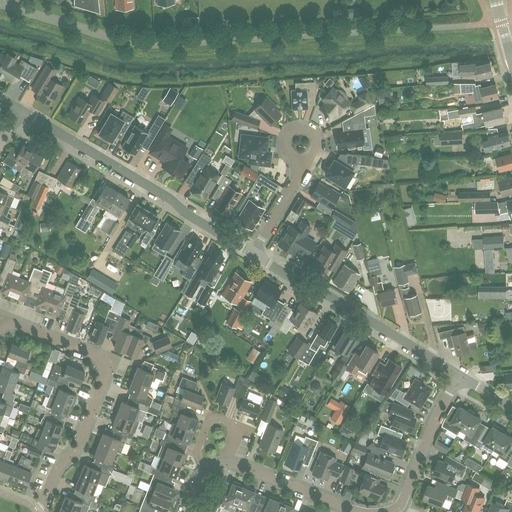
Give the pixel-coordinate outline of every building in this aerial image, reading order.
[(73,0),(73,4),(100,12),(98,0),(73,0)] [(115,0),(116,8),(132,7),(131,0),(115,0)] [(0,53),(0,74),(2,75),(1,75),(2,76),(2,75),(12,81),(16,74),(18,70),(31,78),(37,68),(21,59),(18,65),(13,62),(15,59),(7,54),(5,57),(0,53)] [(461,74),(476,73),(477,78),(493,74),(490,62),(476,66),(475,63),(460,64),(461,74)] [(56,94),(57,95),(62,86),(51,79),(56,71),(46,65),(31,89),(38,93),(36,96),(50,105),(56,94)] [(427,84),(449,83),(448,74),(426,76),(427,84)] [(292,109),(307,108),(307,99),(315,99),(314,82),(305,82),(305,89),(291,90),(292,109)] [(484,100),(499,96),(496,84),(482,88),(481,84),(476,85),(475,82),(460,83),(461,93),(475,92),(476,95),(482,93),(484,100)] [(109,83),(101,96),(109,102),(117,88),(109,83)] [(325,102),(320,109),(325,114),(324,115),(330,120),(337,111),(340,114),(350,102),(344,97),(345,95),(339,91),(338,92),(331,87),(322,99),(325,102)] [(177,94),(169,89),(163,99),(171,104),(177,94)] [(371,103),(369,98),(366,92),(359,96),(361,100),(351,106),(354,112),(364,106),(364,107),(371,103)] [(104,101),(92,94),(88,101),(86,101),(78,97),(68,115),(82,123),(90,110),(97,114),(104,101)] [(234,111),(232,119),(256,127),(259,120),(258,120),(262,116),(270,125),(275,120),(276,120),(279,117),(279,115),(281,114),(276,109),(277,107),(266,96),(254,109),(247,116),(234,111)] [(487,125),(505,121),(502,107),(484,111),(484,112),(476,113),(475,106),(459,109),(446,111),(446,109),(438,110),(439,119),(447,118),(447,119),(471,115),(472,122),(460,124),(462,130),(487,125)] [(100,134),(99,136),(100,137),(107,141),(109,142),(109,140),(111,141),(120,127),(125,130),(133,117),(122,110),(118,117),(110,112),(98,133),(100,134)] [(353,130),(335,132),(338,148),(348,147),(350,149),(355,148),(356,146),(365,144),(363,129),(367,128),(363,110),(349,117),(352,123),(353,130)] [(137,126),(135,125),(121,147),(134,155),(145,137),(152,140),(159,127),(153,123),(147,132),(145,131),(146,129),(139,124),(137,126)] [(170,129),(165,126),(149,152),(165,161),(162,166),(180,177),(189,162),(180,158),(186,148),(166,136),(170,129)] [(462,131),(440,132),(441,145),(463,144),(462,131)] [(486,151),(511,144),(508,132),(499,134),(498,133),(488,135),(489,137),(484,138),(481,144),(482,150),(485,149),(486,151)] [(249,157),(249,162),(268,165),(270,152),(265,152),(267,138),(242,135),(239,156),(249,157)] [(12,146),(3,161),(20,171),(32,150),(22,144),(19,150),(12,146)] [(190,157),(196,160),(201,151),(196,148),(190,157)] [(28,180),(42,156),(32,150),(20,171),(18,174),(28,180)] [(189,174),(196,179),(190,189),(193,191),(193,192),(201,197),(202,196),(204,197),(204,198),(205,198),(219,175),(206,167),(211,159),(202,153),(189,174)] [(500,170),(511,166),(511,153),(494,158),(496,165),(498,164),(500,170)] [(354,164),(358,164),(372,166),(373,158),(345,154),(344,163),(341,164),(334,160),(329,168),(328,167),(325,172),(325,173),(325,174),(344,186),(355,168),(353,166),(354,164)] [(72,188),(83,171),(67,161),(56,178),(72,188)] [(258,174),(252,169),(247,176),(254,180),(258,174)] [(251,228),(263,209),(251,201),(261,184),(263,184),(266,186),(270,180),(259,173),(238,208),(242,211),(237,220),(241,222),(241,224),(242,225),(243,226),(245,227),(247,226),(251,228)] [(11,188),(15,182),(4,175),(1,181),(11,188)] [(227,186),(231,180),(224,176),(217,188),(223,192),(215,206),(228,214),(241,194),(227,186)] [(511,193),(511,176),(499,181),(503,196),(511,193)] [(40,183),(34,181),(27,195),(34,198),(40,183)] [(319,182),(310,196),(330,208),(339,194),(332,189),(331,190),(319,182)] [(40,183),(34,198),(30,205),(38,209),(48,187),(40,183)] [(95,201),(106,208),(117,191),(105,184),(95,201)] [(0,190),(0,202),(4,204),(10,206),(14,197),(18,198),(20,193),(5,186),(2,192),(0,190)] [(128,198),(117,191),(106,208),(102,215),(107,217),(109,217),(113,220),(106,231),(111,235),(119,223),(115,220),(118,215),(128,198)] [(477,192),(459,192),(459,201),(477,201),(477,192)] [(305,201),(298,197),(285,218),(292,222),(305,201)] [(476,213),(500,212),(500,213),(509,211),(511,218),(511,217),(511,199),(498,203),(497,202),(475,203),(476,213)] [(0,220),(3,222),(9,224),(11,218),(6,216),(10,206),(4,204),(0,202),(0,220)] [(88,204),(81,216),(86,219),(93,207),(88,204)] [(126,244),(147,210),(137,204),(128,217),(129,218),(125,223),(130,226),(127,231),(126,230),(113,251),(123,257),(129,246),(126,244)] [(403,210),(408,225),(415,223),(411,208),(403,210)] [(330,216),(349,227),(353,220),(335,209),(330,216)] [(149,230),(157,216),(147,210),(126,244),(129,246),(131,247),(140,232),(141,233),(146,230),(147,228),(149,230)] [(81,216),(75,226),(85,232),(91,222),(90,222),(86,219),(81,216)] [(44,230),(52,228),(50,222),(42,224),(44,230)] [(154,242),(155,243),(166,250),(167,251),(180,230),(166,222),(154,242)] [(289,226),(278,245),(282,247),(283,250),(286,252),(288,251),(293,254),(295,251),(305,257),(306,255),(308,255),(310,252),(309,250),(314,242),(304,236),(310,227),(301,222),(296,230),(289,226)] [(511,222),(502,223),(503,229),(509,228),(510,233),(511,233),(511,222)] [(353,239),(357,232),(350,228),(346,235),(353,239)] [(483,237),(484,249),(504,247),(503,235),(483,237)] [(193,257),(194,258),(202,244),(191,237),(183,250),(181,249),(176,257),(188,264),(189,265),(189,264),(193,257)] [(357,259),(364,257),(360,242),(353,244),(357,259)] [(323,246),(312,265),(325,273),(329,266),(335,270),(346,251),(335,244),(331,251),(323,246)] [(492,249),(484,250),(485,258),(493,257),(492,249)] [(212,250),(204,264),(202,263),(196,272),(210,280),(216,271),(215,270),(223,257),(212,250)] [(0,291),(12,296),(19,277),(10,274),(16,261),(7,257),(1,272),(0,273),(0,284),(3,286),(0,291)] [(404,265),(404,264),(393,267),(397,284),(408,282),(407,275),(417,273),(414,262),(404,265)] [(348,291),(359,273),(344,263),(332,282),(348,291)] [(379,263),(367,266),(374,294),(378,293),(381,305),(396,302),(393,288),(383,291),(381,281),(377,282),(376,275),(382,274),(379,263)] [(196,268),(189,264),(189,265),(188,264),(181,275),(188,280),(196,268)] [(153,275),(163,281),(168,270),(160,265),(153,275)] [(26,295),(31,297),(42,271),(41,271),(33,268),(28,281),(19,277),(12,296),(23,301),(26,295)] [(35,305),(46,310),(53,291),(45,287),(51,272),(42,268),(41,271),(42,271),(31,297),(37,299),(35,305)] [(222,294),(238,303),(250,282),(235,273),(222,294)] [(62,294),(53,291),(46,310),(58,314),(60,309),(65,311),(72,294),(73,294),(76,284),(68,281),(62,294)] [(281,326),(291,308),(275,298),(279,291),(264,281),(256,295),(268,302),(261,314),(281,326)] [(511,298),(511,282),(506,283),(506,290),(491,291),(491,298),(511,298)] [(208,298),(213,287),(207,284),(201,295),(208,298)] [(408,314),(421,311),(416,294),(410,295),(408,287),(398,289),(401,299),(404,299),(408,314)] [(104,291),(101,296),(114,304),(113,306),(121,310),(125,303),(104,291)] [(80,297),(73,294),(72,294),(65,311),(61,320),(67,322),(65,328),(77,333),(84,314),(75,310),(80,297)] [(317,314),(315,313),(315,312),(300,303),(290,319),(305,328),(309,321),(312,323),(317,314)] [(235,308),(227,322),(237,327),(244,313),(235,308)] [(471,321),(505,318),(504,310),(470,313),(471,321)] [(113,333),(115,328),(118,320),(106,316),(103,324),(95,321),(89,337),(102,342),(107,330),(113,333)] [(135,327),(128,324),(130,320),(119,316),(118,320),(115,328),(113,333),(111,337),(116,340),(113,347),(125,351),(132,334),(135,327)] [(323,346),(327,339),(328,340),(337,325),(326,319),(309,347),(315,350),(319,343),(323,346)] [(458,354),(470,351),(464,326),(439,333),(441,339),(447,337),(448,343),(454,341),(458,354)] [(135,327),(132,334),(125,351),(136,356),(142,342),(146,343),(149,336),(141,333),(142,330),(135,327)] [(346,354),(356,337),(344,330),(334,346),(333,345),(330,349),(331,353),(334,355),(338,354),(340,351),(346,354)] [(156,352),(171,346),(167,336),(152,342),(156,352)] [(286,352),(298,359),(307,344),(296,336),(286,352)] [(15,364),(25,368),(26,368),(28,363),(24,361),(29,350),(12,343),(7,354),(17,358),(15,364)] [(378,353),(366,345),(360,355),(354,352),(347,364),(346,367),(355,372),(357,369),(365,374),(378,353)] [(247,355),(254,362),(264,353),(257,346),(247,355)] [(387,384),(390,386),(401,367),(389,359),(385,366),(379,362),(373,372),(375,374),(369,385),(382,393),(387,384)] [(338,379),(346,367),(347,364),(340,360),(331,375),(338,379)] [(3,366),(0,372),(0,376),(15,382),(17,377),(24,380),(27,374),(24,373),(25,368),(15,364),(14,364),(12,369),(3,366)] [(49,378),(56,381),(57,381),(67,385),(70,379),(79,383),(84,371),(67,364),(65,368),(54,364),(49,378)] [(162,381),(166,372),(152,366),(150,372),(137,367),(132,379),(149,385),(151,381),(154,382),(155,378),(162,381)] [(235,386),(240,388),(244,378),(239,375),(235,386)] [(11,393),(15,382),(0,376),(0,388),(4,390),(2,396),(13,400),(15,394),(11,393)] [(172,403),(180,407),(185,409),(187,403),(197,407),(202,395),(196,393),(199,387),(196,382),(182,376),(178,386),(184,389),(182,394),(177,392),(172,403)] [(245,392),(250,381),(244,378),(240,388),(240,390),(245,392)] [(146,392),(149,385),(132,379),(128,391),(141,396),(138,402),(148,406),(149,406),(153,398),(146,392)] [(427,386),(415,379),(407,393),(404,391),(402,396),(420,406),(427,394),(429,395),(433,388),(428,385),(427,386)] [(57,381),(56,381),(50,396),(71,405),(71,404),(74,405),(77,396),(75,395),(75,394),(66,391),(68,385),(67,385),(57,381)] [(228,404),(234,388),(221,383),(215,399),(228,404)] [(300,397),(282,386),(277,394),(295,405),(300,397)] [(395,398),(399,391),(395,388),(390,396),(395,398)] [(268,422),(278,398),(271,394),(261,419),(268,422)] [(15,401),(13,400),(2,396),(0,399),(0,412),(2,414),(6,404),(13,406),(15,401)] [(67,415),(71,405),(50,396),(46,407),(38,403),(35,409),(44,412),(47,413),(49,408),(67,415)] [(259,404),(243,398),(238,411),(254,417),(259,404)] [(142,415),(144,410),(121,401),(117,413),(134,420),(137,413),(142,415)] [(348,406),(340,402),(330,418),(338,423),(348,406)] [(410,416),(412,410),(392,402),(388,413),(394,416),(391,423),(410,431),(415,418),(410,416)] [(180,407),(172,403),(170,409),(173,410),(171,414),(178,418),(176,424),(172,422),(172,423),(193,431),(198,420),(178,412),(180,407)] [(159,410),(149,406),(148,406),(146,411),(156,415),(159,410)] [(442,425),(450,430),(457,435),(461,429),(471,412),(460,406),(454,416),(449,412),(445,419),(442,425)] [(9,416),(2,414),(0,412),(0,431),(2,432),(9,416)] [(44,425),(42,430),(59,436),(63,426),(53,422),(55,416),(47,413),(44,412),(40,423),(44,425)] [(464,439),(474,445),(481,433),(475,429),(481,419),(471,412),(461,429),(466,432),(464,439)] [(134,420),(117,413),(112,424),(122,428),(120,433),(126,436),(131,438),(133,432),(134,433),(139,421),(134,420)] [(306,425),(313,427),(316,420),(308,418),(306,425)] [(189,442),(193,431),(172,423),(168,434),(165,433),(163,438),(163,439),(177,444),(179,439),(189,442)] [(274,452),(283,430),(267,424),(259,446),(274,452)] [(380,446),(401,454),(406,441),(390,435),(393,429),(381,424),(377,434),(383,437),(380,446)] [(484,442),(494,448),(504,432),(493,426),(487,436),(481,432),(481,433),(474,445),(480,449),(484,442)] [(59,436),(42,430),(38,428),(32,444),(48,450),(50,445),(54,446),(59,436)] [(10,435),(12,436),(17,438),(20,432),(13,429),(10,435)] [(102,433),(98,444),(115,451),(120,440),(123,441),(126,436),(120,433),(115,431),(112,437),(102,433)] [(498,456),(508,462),(511,455),(511,449),(509,448),(511,442),(511,436),(504,432),(494,448),(500,452),(498,456)] [(301,445),(293,442),(285,463),(299,468),(305,454),(311,456),(317,441),(305,436),(301,445)] [(159,456),(162,458),(180,465),(184,453),(175,449),(177,444),(163,439),(163,438),(162,438),(160,444),(161,444),(157,456),(159,456)] [(364,456),(367,446),(354,441),(350,451),(364,456)] [(115,464),(111,462),(115,451),(98,444),(93,456),(103,460),(101,465),(112,469),(115,464)] [(41,450),(30,446),(28,451),(39,456),(41,450)] [(6,449),(5,452),(0,465),(0,476),(6,479),(8,474),(12,464),(13,460),(8,458),(11,451),(6,449)] [(320,451),(312,473),(327,479),(329,473),(338,477),(343,465),(334,461),(336,457),(320,451)] [(370,469),(368,474),(373,476),(376,477),(378,473),(387,476),(388,474),(391,476),(395,466),(392,465),(393,463),(368,453),(363,466),(370,469)] [(180,465),(162,458),(159,456),(154,468),(152,467),(150,472),(153,474),(153,473),(163,478),(163,477),(165,472),(175,476),(180,465)] [(6,479),(15,483),(23,462),(24,459),(20,457),(17,466),(12,464),(8,474),(6,479)] [(23,462),(15,483),(25,486),(28,479),(30,479),(35,466),(28,464),(30,460),(25,458),(24,459),(23,462)] [(462,475),(466,465),(454,458),(452,465),(438,460),(433,473),(452,480),(455,472),(462,475)] [(141,462),(139,468),(150,472),(152,467),(152,466),(141,462)] [(84,464),(79,476),(96,483),(101,471),(110,475),(112,469),(101,465),(96,463),(93,468),(84,464)] [(340,480),(347,483),(353,468),(346,465),(340,480)] [(112,469),(110,475),(114,476),(113,479),(128,485),(131,477),(112,469)] [(155,486),(152,493),(170,500),(174,488),(162,483),(164,478),(163,477),(163,478),(153,473),(153,474),(149,484),(155,486)] [(364,478),(358,492),(378,499),(384,486),(378,483),(380,479),(376,477),(373,476),(368,474),(366,473),(364,478)] [(92,494),(96,483),(79,476),(75,487),(84,491),(82,496),(83,496),(90,500),(93,501),(96,495),(92,494)] [(221,487),(215,504),(226,509),(229,501),(236,504),(243,487),(240,485),(240,484),(232,481),(228,490),(221,487)] [(434,487),(429,485),(423,498),(442,505),(445,498),(452,501),(457,489),(437,481),(434,487)] [(487,487),(493,490),(495,483),(490,481),(487,487)] [(478,511),(484,498),(477,495),(479,488),(467,483),(462,498),(468,500),(462,511),(478,511)] [(246,488),(243,487),(236,504),(234,510),(235,511),(234,511),(241,511),(242,511),(245,511),(254,511),(258,504),(251,501),(255,490),(247,486),(246,488)] [(149,499),(144,497),(140,507),(151,511),(153,506),(165,511),(170,500),(152,493),(149,499)] [(75,500),(65,496),(60,507),(72,511),(85,511),(90,500),(83,496),(82,496),(77,494),(75,500)] [(277,500),(278,498),(269,495),(265,507),(258,504),(254,511),(276,511),(280,501),(277,500)] [(511,511),(511,500),(507,499),(504,506),(493,502),(489,511),(511,511)] [(289,511),(292,504),(284,501),(284,503),(280,501),(276,511),(289,511)]
